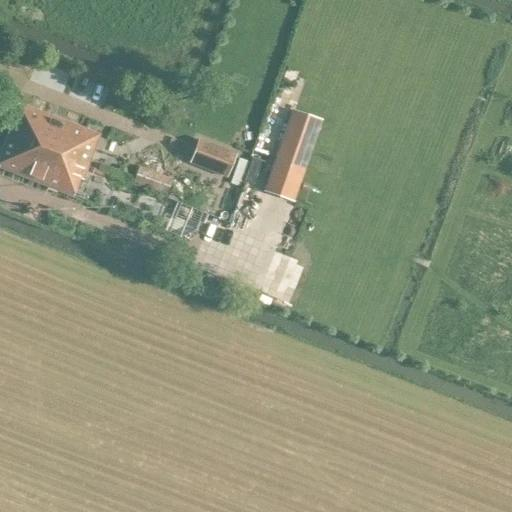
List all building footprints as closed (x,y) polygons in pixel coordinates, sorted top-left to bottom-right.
[(7,135),(88,166),(100,134),(19,104),(7,135)] [(320,119),(293,110),(265,191),(292,200),(320,119)] [(320,142),(338,145),(341,128),(323,125),(320,142)] [(88,166),(7,135),(0,154),(0,167),(73,195),(79,179),(83,181),(88,166)] [(236,154),(198,139),(189,162),(227,177),(236,154)] [(166,195),(172,178),(154,173),(158,160),(142,154),(133,183),(166,195)] [(227,182),(236,186),(245,160),(236,157),(227,182)] [(256,181),(266,183),(271,165),(260,163),(256,181)] [(159,216),(165,197),(153,193),(146,211),(159,216)] [(122,238),(135,239),(136,225),(122,224),(122,238)]
